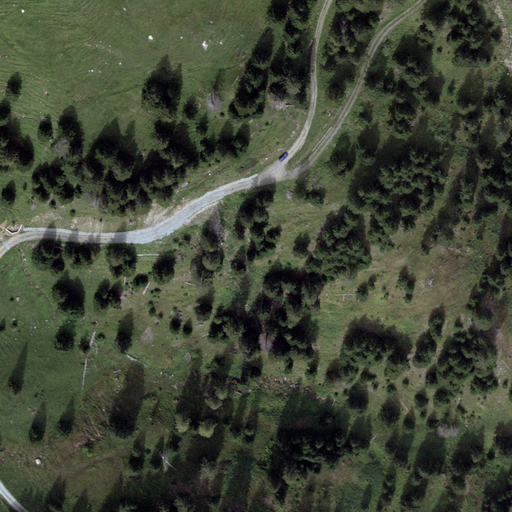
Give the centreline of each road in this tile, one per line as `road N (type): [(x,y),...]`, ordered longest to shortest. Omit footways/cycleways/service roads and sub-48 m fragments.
road 1 (track): [(0,250),(34,236),(137,238),(232,188),(300,170),(335,130),(385,29),(420,0)]
road 2 (track): [(260,182),(306,129),(328,0)]
